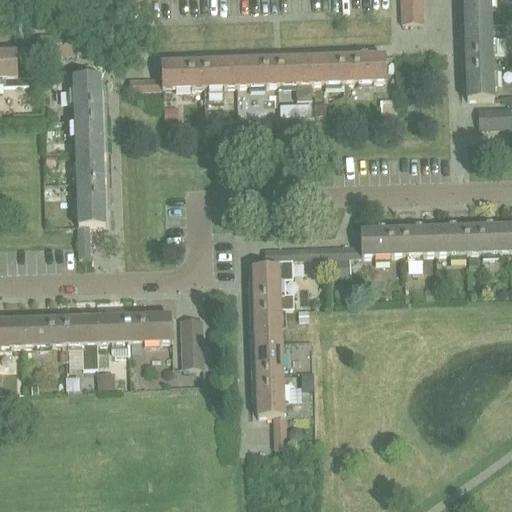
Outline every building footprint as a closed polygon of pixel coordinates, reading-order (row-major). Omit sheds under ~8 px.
[(423,29),(422,4),(422,0),(402,0),(404,29),(423,29)] [(491,0),(464,0),(469,106),(496,105),(491,0)] [(88,59),(95,59),(103,59),(102,39),(88,40),(87,50),(88,59)] [(38,61),(88,59),(87,50),(88,40),(37,41),(38,61)] [(0,84),(3,84),(3,88),(3,91),(9,91),(43,90),(43,76),(18,77),(17,58),(0,58),(0,84)] [(131,96),(155,96),(388,88),(387,61),(163,68),(163,85),(130,86),(131,96)] [(75,124),(75,127),(76,142),(77,156),(77,170),(78,186),(79,205),(79,218),(80,231),(81,251),(81,264),(92,263),(91,256),(91,247),(90,231),(107,230),(101,81),(74,82),(74,93),(75,110),(75,124)] [(328,119),(327,107),(313,108),(314,120),(328,119)] [(311,108),(299,109),(299,122),(312,122),(311,108)] [(178,110),(163,111),(164,126),(178,125),(178,110)] [(480,135),(487,135),(511,134),(511,114),(480,116),(480,135)] [(222,116),(211,116),(212,125),(222,124),(222,116)] [(43,117),(13,118),(14,127),(44,126),(43,117)] [(55,159),(46,159),(46,168),(55,168),(55,159)] [(423,261),(511,258),(511,231),(362,236),(363,253),(299,255),(299,266),(374,263),(374,266),(391,266),(391,262),(407,262),(407,265),(423,265),(423,261)] [(291,266),(299,266),(299,255),(267,256),(267,267),(279,266),(279,273),(254,274),(259,424),(276,423),(278,455),(287,454),(282,316),(295,315),(295,300),(286,301),(286,286),(292,286),(291,266)] [(469,262),(469,275),(479,275),(479,262),(469,262)] [(332,265),(332,284),(351,284),(350,265),(332,265)] [(173,320),(100,323),(0,326),(0,353),(63,351),(63,356),(60,356),(60,366),(70,365),(69,355),(82,354),(83,374),(98,374),(97,350),(111,350),(112,358),(115,361),(129,360),(129,349),(174,348),(173,320)] [(204,374),(204,367),(202,325),(183,326),(185,375),(204,374)] [(98,378),(98,394),(115,393),(115,377),(98,378)] [(297,382),(297,395),(314,394),(314,381),(297,382)] [(292,433),(288,437),(289,443),(293,447),(299,446),(303,442),(302,436),(298,432),(292,433)]
